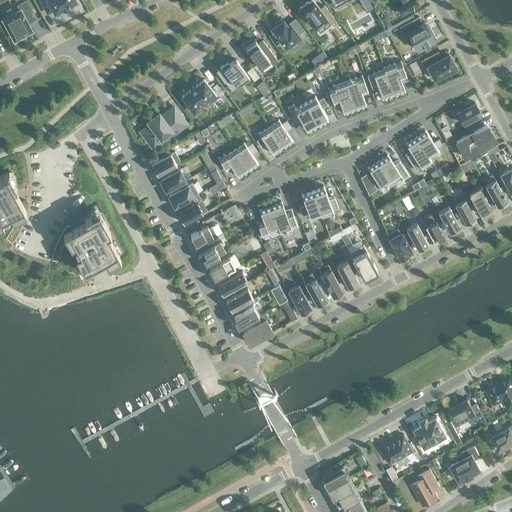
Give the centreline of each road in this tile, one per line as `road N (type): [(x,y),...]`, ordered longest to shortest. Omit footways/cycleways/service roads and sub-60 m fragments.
road 1 (unclassified): [(451,91),(332,133),(250,185),(254,193),(343,162)]
road 2 (residential): [(246,361),(109,115)]
road 3 (residential): [(109,115),(268,0)]
road 4 (residential): [(356,436),(511,350)]
road 5 (residential): [(246,361),(400,279)]
road 6 (unclassified): [(343,162),(400,279)]
road 7 (unclassified): [(343,162),(451,91)]
road 8 (residential): [(400,279),(511,220)]
